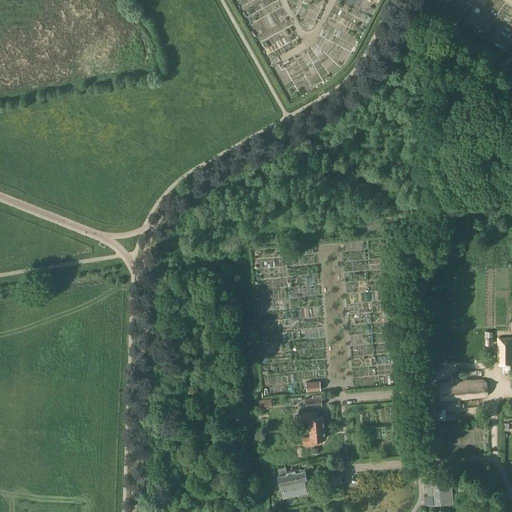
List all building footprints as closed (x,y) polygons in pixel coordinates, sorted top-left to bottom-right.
[(511,336),(498,337),(498,364),(511,363),(511,336)] [(459,402),(459,397),(484,395),(487,392),(486,385),(484,382),(457,384),(456,379),(453,379),(454,384),(440,386),(437,390),(437,393),(441,398),(455,397),(455,402),(459,402)] [(307,391),(321,390),(320,381),(306,382),(307,391)] [(313,398),(306,398),(306,407),(322,405),(321,394),(313,395),(313,398)] [(272,398),(259,399),(260,407),(272,406),(272,398)] [(309,420),(310,428),(325,427),(324,416),(318,416),(318,411),(301,412),(301,421),(309,420)] [(325,438),(325,427),(310,428),(310,436),(303,437),(304,445),(320,444),(320,438),(325,438)] [(279,474),(278,475),(280,484),(281,483),(284,495),(308,490),(308,488),(307,488),(306,478),(307,478),(305,469),(301,470),(301,468),(295,469),(287,470),(286,467),(278,468),(279,474)] [(330,485),(342,483),(341,474),(328,477),(330,485)] [(425,504),(453,502),(452,478),(427,480),(428,495),(424,496),(425,504)]
